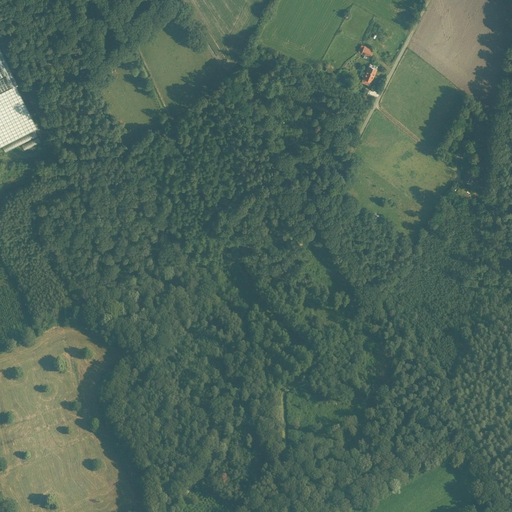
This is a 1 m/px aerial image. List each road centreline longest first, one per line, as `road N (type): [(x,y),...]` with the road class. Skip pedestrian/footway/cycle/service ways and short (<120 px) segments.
road 1 (track): [(504,511),(441,390),(317,220)]
road 2 (track): [(170,511),(221,442),(232,354),(247,316),(317,220)]
road 3 (track): [(182,0),(317,220)]
road 4 (track): [(317,220),(432,0)]
